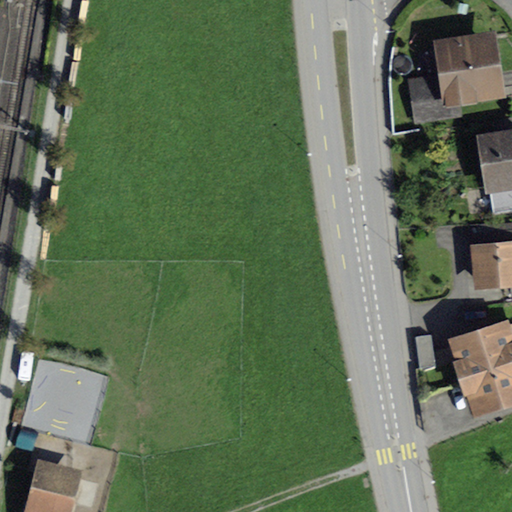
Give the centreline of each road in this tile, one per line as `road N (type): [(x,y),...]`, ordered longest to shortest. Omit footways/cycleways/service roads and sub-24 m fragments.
road 1 (secondary): [(336,0),(356,203),(408,511)]
road 2 (track): [(65,0),(0,388)]
road 3 (track): [(397,453),(240,511)]
